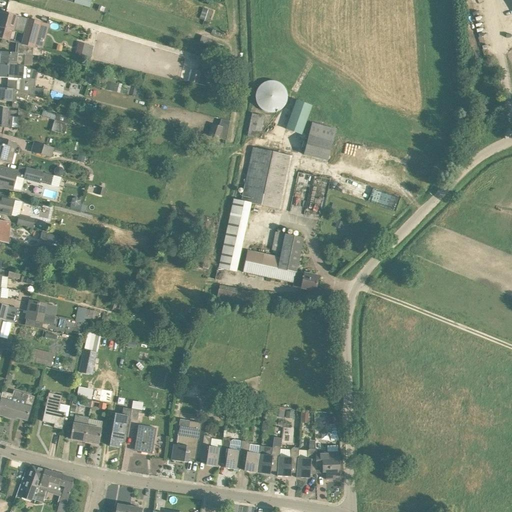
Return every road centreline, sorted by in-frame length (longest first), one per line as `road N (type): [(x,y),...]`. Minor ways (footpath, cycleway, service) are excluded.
road 1 (unclassified): [(511,140),(462,170),(352,292),(345,325),(351,511)]
road 2 (track): [(356,286),(511,347)]
road 3 (track): [(420,212),(395,183),(298,158)]
road 4 (residential): [(344,511),(210,492)]
